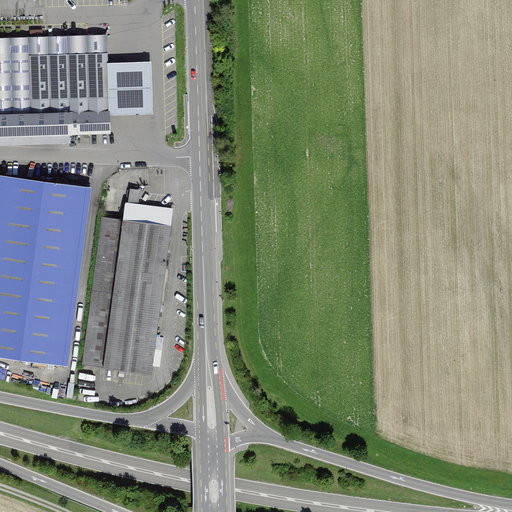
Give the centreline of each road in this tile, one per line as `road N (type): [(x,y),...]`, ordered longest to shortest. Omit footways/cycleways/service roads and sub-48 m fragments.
road 1 (primary): [(386,511),(165,475),(0,434)]
road 2 (tertiary): [(511,505),(277,440)]
road 3 (residential): [(200,156),(0,154)]
road 4 (tertiary): [(200,156),(206,340)]
road 5 (tertiary): [(196,0),(200,156)]
road 6 (tertiary): [(138,419),(0,396)]
road 7 (tertiary): [(277,440),(227,391),(206,340)]
road 8 (tertiary): [(0,466),(113,511)]
